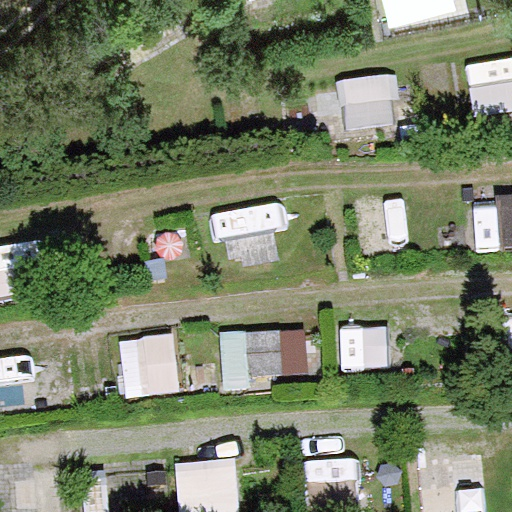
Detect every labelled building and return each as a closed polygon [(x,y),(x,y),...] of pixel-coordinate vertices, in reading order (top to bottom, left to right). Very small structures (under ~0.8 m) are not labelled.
[(394,0),(402,26),(454,12),(451,0),(394,0)] [(482,128),(511,123),(511,63),(473,69),(482,128)] [(300,207),(212,221),(217,253),(305,239),(300,207)] [(511,260),(511,208),(484,208),(483,259),(511,260)] [(315,337),(229,338),(230,389),(316,387),(315,337)] [(183,341),(127,344),(130,405),(186,402),(183,341)] [(185,511),(246,511),(245,462),(185,463),(185,511)] [(92,471),(93,511),(117,511),(116,470),(92,471)] [(432,481),(436,511),(488,511),(483,473),(432,481)] [(89,511),(88,478),(25,481),(25,511),(89,511)]
